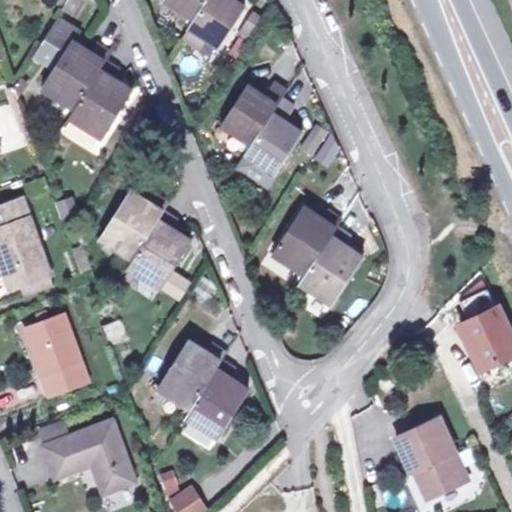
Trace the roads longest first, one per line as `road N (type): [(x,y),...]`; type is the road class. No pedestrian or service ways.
road 1 (unclassified): [(294,0),(406,253),(395,304),(307,412)]
road 2 (residential): [(121,0),(237,276),(307,412)]
road 3 (secondary): [(433,0),(511,202)]
road 4 (secondary): [(511,127),(443,0)]
